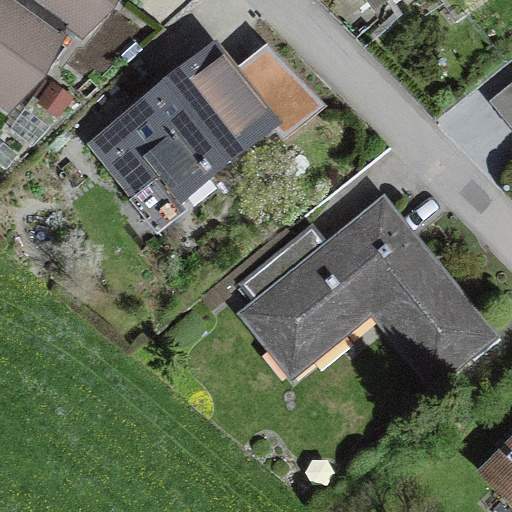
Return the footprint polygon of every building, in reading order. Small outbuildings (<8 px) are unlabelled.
[(0,0),(0,82),(18,95),(69,25),(82,34),(106,0),(8,0),(8,1),(6,0),(0,0)] [(340,0),(347,9),(359,0),(340,0)] [(214,50),(94,147),(135,197),(160,177),(178,201),(274,124),(214,50)] [(290,127),(313,109),(266,50),(243,68),(290,127)] [(511,85),(490,103),(511,129),(511,85)] [(260,310),(252,317),(274,345),(289,333),(308,356),(342,328),(335,319),(365,294),(434,379),(485,338),(382,211),(319,262),(299,238),(240,285),(260,310)] [(511,456),(492,476),(511,495),(511,456)]
